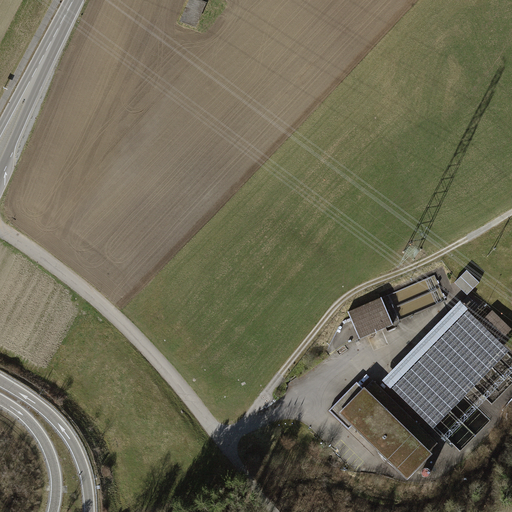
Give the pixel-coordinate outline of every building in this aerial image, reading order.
[(190,2),(182,21),(197,28),(206,8),(190,2)] [(469,295),(480,282),(467,270),(456,283),(469,295)] [(479,306),(468,296),(464,302),(474,312),(479,306)] [(381,298),(348,312),(360,339),(393,325),(381,298)] [(386,382),(434,429),(494,368),(495,369),(511,352),(462,304),(386,382)] [(510,329),(492,312),(484,321),(502,338),(510,329)] [(353,386),(329,411),(343,424),(347,419),(405,476),(437,444),(373,381),(360,393),(353,386)]
